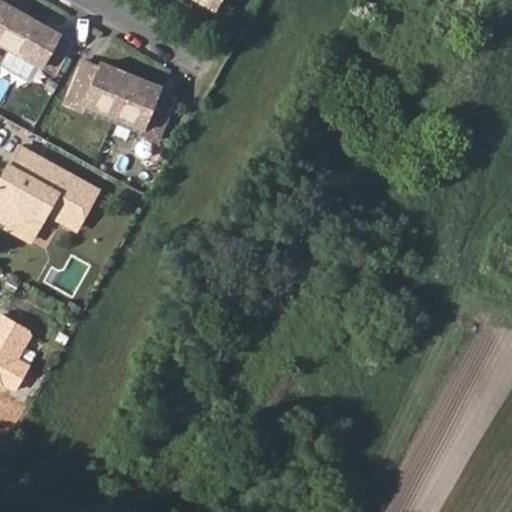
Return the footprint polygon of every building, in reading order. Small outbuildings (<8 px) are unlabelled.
[(192,0),(216,13),(223,0),(192,0)] [(0,48),(54,79),(72,48),(0,6),(0,48)] [(97,82),(102,72),(85,65),(80,74),(97,82)] [(160,95),(103,70),(102,72),(97,82),(80,74),(65,108),(84,116),(86,111),(140,136),(138,141),(156,149),(172,115),(155,107),(159,97),(160,95)] [(172,115),(176,105),(159,97),(155,107),(172,115)] [(46,220),(76,236),(97,198),(20,154),(0,189),(0,224),(9,230),(37,223),(42,226),(46,220)] [(7,235),(30,248),(42,226),(37,223),(9,230),(7,235)] [(511,248),(501,243),(489,266),(511,277),(511,248)] [(0,397),(3,397),(5,394),(18,401),(31,377),(18,370),(31,346),(29,339),(4,325),(0,326),(0,397)]
